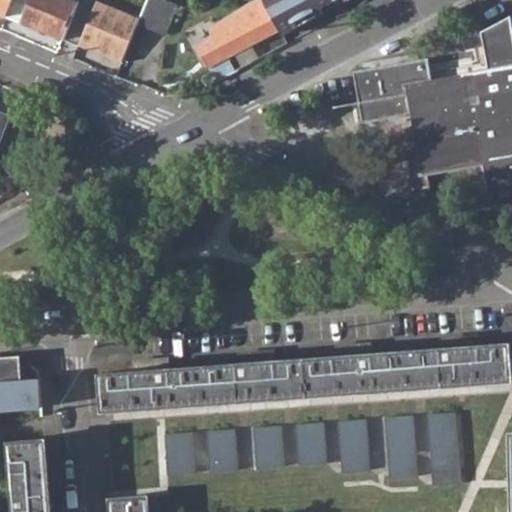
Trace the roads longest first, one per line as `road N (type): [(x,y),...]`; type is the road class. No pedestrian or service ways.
road 1 (residential): [(69,316),(453,290),(511,265)]
road 2 (residential): [(205,143),(511,265)]
road 3 (residential): [(427,0),(241,99)]
road 4 (residential): [(0,231),(180,133)]
road 5 (residential): [(69,316),(85,511)]
road 6 (residential): [(0,58),(180,133)]
